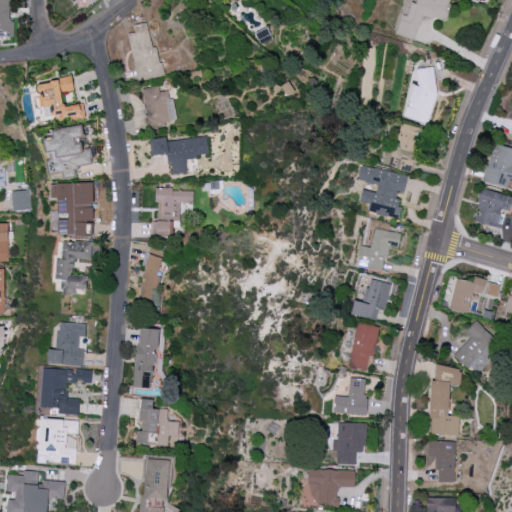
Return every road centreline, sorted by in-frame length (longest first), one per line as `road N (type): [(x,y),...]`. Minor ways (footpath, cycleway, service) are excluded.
road 1 (residential): [(398,511),(411,342),(467,132),(511,29)]
road 2 (residential): [(102,494),(125,186),(112,95),(90,32)]
